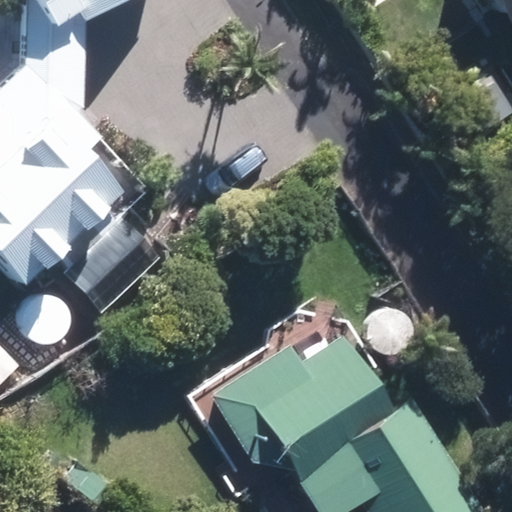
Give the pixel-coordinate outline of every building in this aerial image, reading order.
[(75,110),(77,25),(116,0),(15,0),(13,74),(0,86),(0,282),(11,294),(110,200),(74,162),(93,145),(67,118),(75,110)] [(511,0),(473,0),(494,32),(511,21),(511,0)] [(507,115),(485,76),(454,95),(476,134),(507,115)] [(471,511),(402,403),(380,416),(333,341),(293,367),(282,351),(202,401),(245,468),(268,454),(304,511),(348,511),(354,509),(355,511),(471,511)] [(0,350),(0,385),(18,370),(0,350)]
